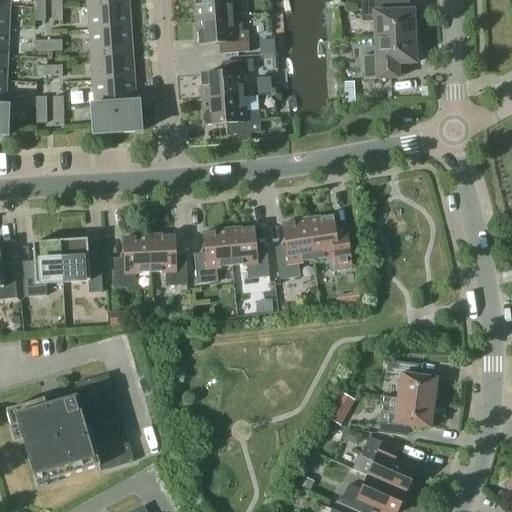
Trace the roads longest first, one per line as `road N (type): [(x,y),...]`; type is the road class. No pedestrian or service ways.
road 1 (unclassified): [(171,179),(356,157),(450,133)]
road 2 (unclassified): [(491,408),(481,294),(450,133)]
road 3 (residential): [(171,179),(158,0)]
road 4 (unclassified): [(0,192),(171,179)]
road 5 (unclassified): [(450,133),(449,0)]
